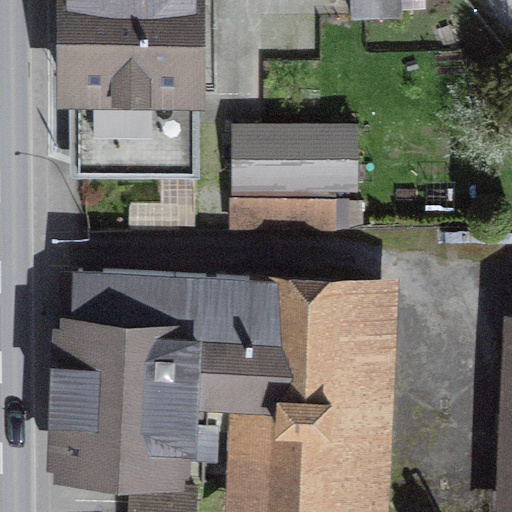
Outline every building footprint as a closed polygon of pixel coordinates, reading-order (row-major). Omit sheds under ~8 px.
[(81,74),(81,168),(194,167),(193,0),(69,0),(68,75),(81,74)] [(351,0),(352,15),(400,13),(400,0),(351,0)] [(234,185),(355,184),(355,123),(233,123),(234,185)] [(233,225),(332,226),(332,198),(234,197),(233,225)] [(76,223),(75,259),(161,262),(162,226),(76,223)] [(250,397),(256,276),(78,267),(69,458),(169,463),(173,388),(248,392),(248,397),(250,397)] [(351,511),(362,281),(256,276),(250,397),(245,511),(351,511)] [(131,480),(129,511),(192,511),(194,483),(131,480)]
